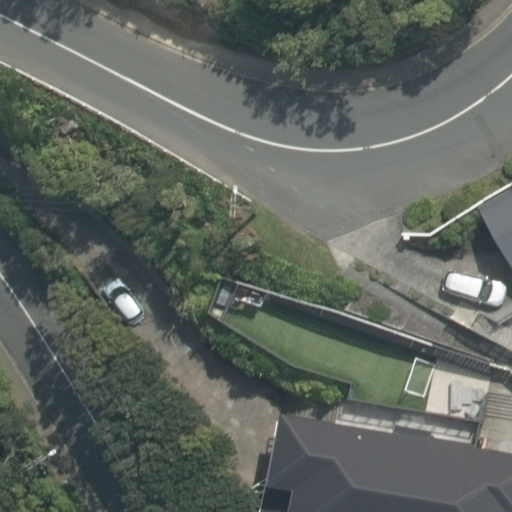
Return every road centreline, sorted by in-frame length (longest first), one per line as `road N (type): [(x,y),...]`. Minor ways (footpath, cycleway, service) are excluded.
road 1 (residential): [(0,16),(247,136),(299,150),(350,150),(417,136),(471,108),(511,73)]
road 2 (residential): [(0,286),(141,511)]
